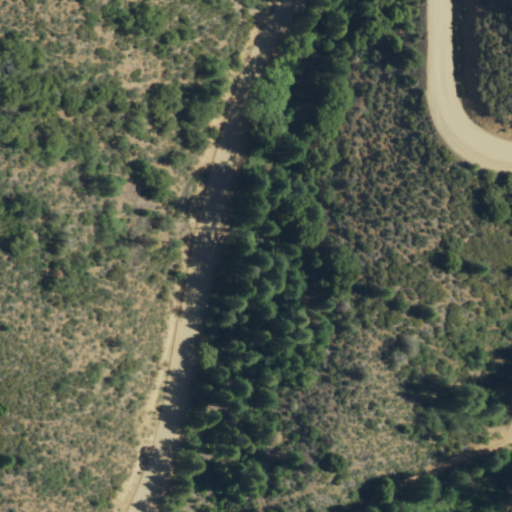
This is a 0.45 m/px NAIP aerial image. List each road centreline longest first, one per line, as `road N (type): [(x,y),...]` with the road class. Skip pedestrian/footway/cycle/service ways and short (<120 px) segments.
road 1 (tertiary): [(511,157),(479,142),(453,112),(443,85),(439,0),(260,62),(243,95),(177,379),(132,511)]
road 2 (track): [(373,511),(511,440)]
